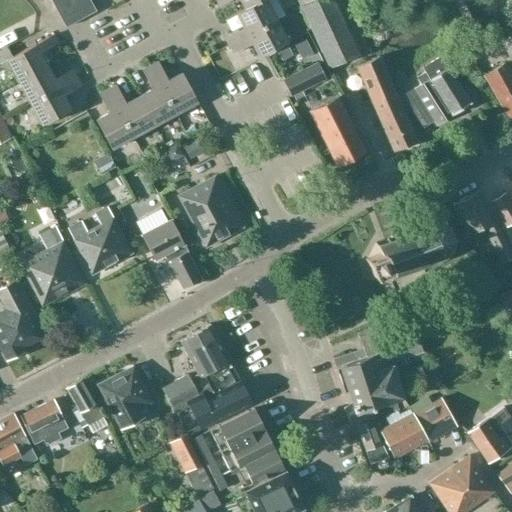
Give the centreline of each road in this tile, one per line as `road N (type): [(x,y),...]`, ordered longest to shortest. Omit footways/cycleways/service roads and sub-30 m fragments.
road 1 (residential): [(0,403),(251,270)]
road 2 (residential): [(279,243),(180,33),(140,52)]
road 3 (residential): [(349,509),(251,270)]
road 4 (residential): [(279,243),(370,190),(456,179),(511,146)]
road 5 (residential): [(410,482),(466,441),(511,511)]
